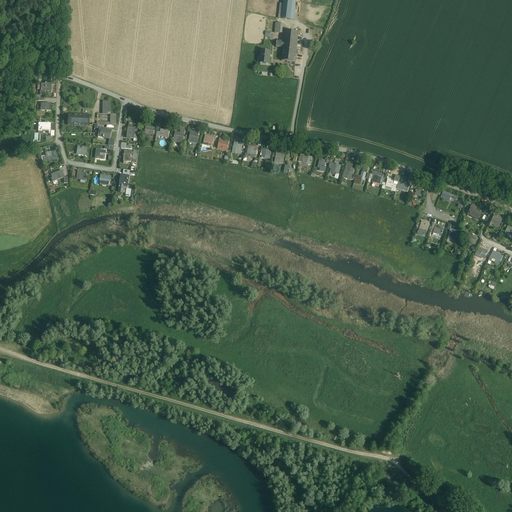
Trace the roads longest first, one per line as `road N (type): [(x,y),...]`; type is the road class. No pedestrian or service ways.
road 1 (unclassified): [(124,100),(342,149),(433,179)]
road 2 (residential): [(59,75),(57,136),(65,161),(115,166),(124,100)]
